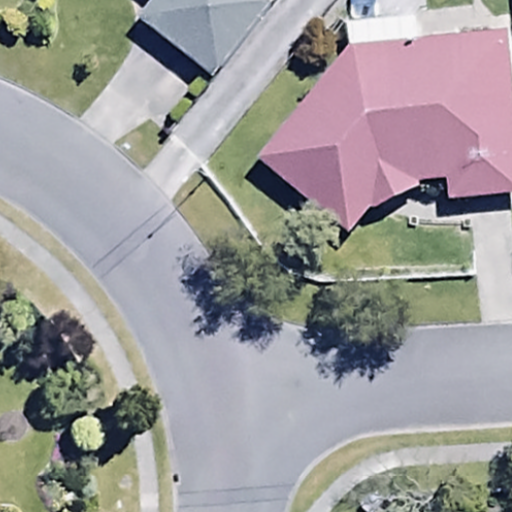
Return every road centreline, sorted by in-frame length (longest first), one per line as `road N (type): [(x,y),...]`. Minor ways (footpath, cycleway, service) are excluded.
road 1 (residential): [(0,137),(31,150),(137,252),(228,414)]
road 2 (residential): [(511,392),(228,414)]
